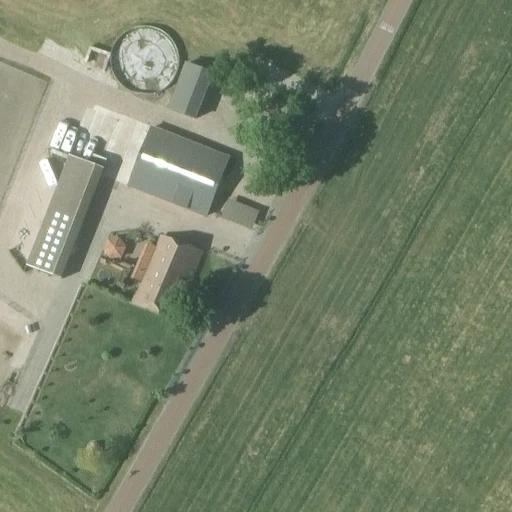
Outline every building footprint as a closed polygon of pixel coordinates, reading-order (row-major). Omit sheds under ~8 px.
[(111,57),(111,60),(111,63),(111,66),(112,69),(113,72),(114,75),(115,78),(117,80),(118,82),(120,85),(122,87),(125,89),(127,90),(130,92),(133,93),(135,94),(138,94),(141,95),(144,95),(147,95),(150,95),(153,94),(156,93),(159,92),(161,91),(164,89),(166,87),(168,85),(170,83),(172,81),(174,78),(175,76),(176,73),(177,70),(178,67),(178,64),(178,61),(178,58),(178,55),(177,52),(176,50),(175,47),(174,44),(172,42),(170,39),(168,37),(166,35),(164,34),(161,32),(158,31),(156,30),(153,29),(150,28),(147,28),(144,28),(141,28),(138,28),(135,29),(132,30),(130,31),(127,33),(125,34),(122,36),(120,38),(118,41),(116,43),(115,46),(113,48),(112,51),(112,54),(111,57)] [(170,119),(188,126),(203,86),(185,79),(170,119)] [(151,126),(139,158),(128,185),(127,187),(207,219),(230,158),(151,126)] [(62,281),(103,174),(68,160),(28,265),(62,281)] [(176,319),(202,253),(161,237),(132,303),(176,319)] [(332,349),(339,331),(280,309),(273,328),(332,349)]
